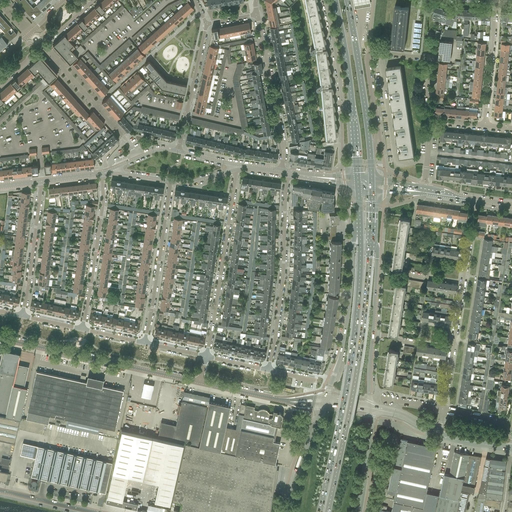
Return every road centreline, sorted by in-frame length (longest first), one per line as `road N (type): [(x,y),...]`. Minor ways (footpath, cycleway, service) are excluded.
road 1 (primary): [(359,218),(353,343),(319,511)]
road 2 (primary): [(327,511),(360,345),(371,230)]
road 3 (residential): [(370,151),(378,135),(371,54),(430,59),(425,112),(432,122)]
road 4 (residential): [(476,201),(444,409)]
road 5 (unclassified): [(199,382),(0,338)]
road 6 (residential): [(268,370),(288,173)]
road 7 (residential): [(205,356),(237,166)]
road 8 (residential): [(170,180),(144,342)]
road 9 (residential): [(257,15),(283,172)]
road 10 (tertiary): [(350,245),(343,350),(323,400)]
road 11 (residential): [(81,329),(103,199),(100,173)]
road 12 (primary): [(370,151),(346,0)]
road 13 (tertiary): [(370,409),(377,262)]
road 14 (residential): [(21,315),(42,181)]
road 15 (residential): [(178,152),(206,24)]
road 16 (residential): [(483,127),(495,0)]
road 17 (residential): [(0,84),(94,0)]
road 18 (unclassified): [(323,400),(280,400),(199,382)]
